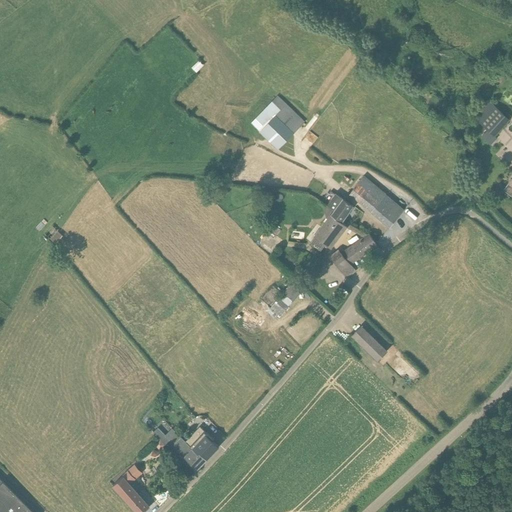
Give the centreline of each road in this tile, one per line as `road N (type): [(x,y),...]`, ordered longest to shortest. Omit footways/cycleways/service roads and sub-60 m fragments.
road 1 (unclassified): [(161,511),(334,322),(399,238),(456,208),(511,247)]
road 2 (unclassified): [(368,511),(511,380)]
